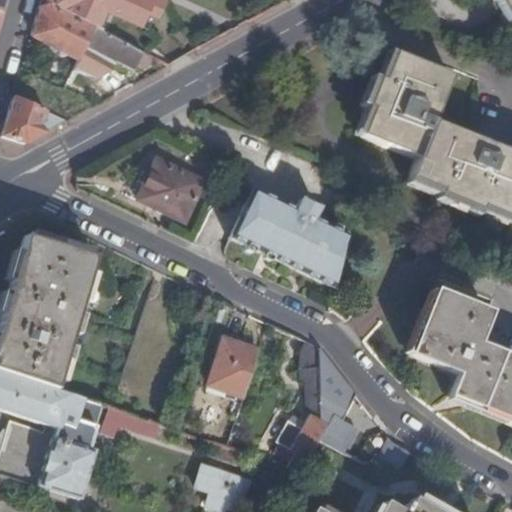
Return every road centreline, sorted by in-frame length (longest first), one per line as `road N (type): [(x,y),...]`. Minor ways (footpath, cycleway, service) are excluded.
road 1 (residential): [(511,490),(387,409),(315,324),(10,182)]
road 2 (secondary): [(343,0),(10,182)]
